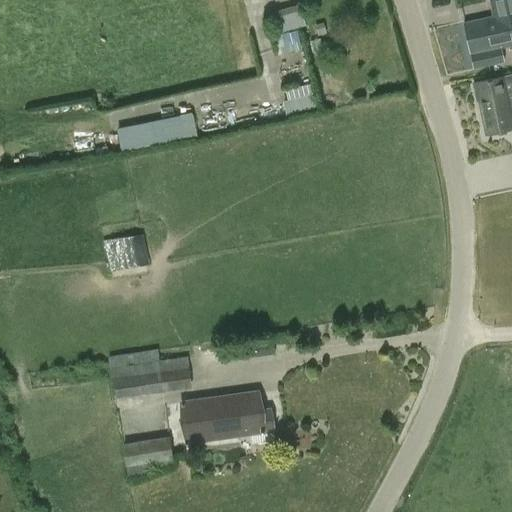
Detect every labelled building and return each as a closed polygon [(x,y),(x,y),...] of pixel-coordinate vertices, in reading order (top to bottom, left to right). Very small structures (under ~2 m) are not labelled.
[(284,29),(304,25),(302,10),(281,14),(284,29)] [(506,14),(463,23),(473,69),(503,62),(500,49),(511,45),(511,14),(507,16),(506,14)] [(511,92),(506,94),(506,91),(511,89),(511,75),(472,84),(476,102),(478,102),(485,136),(511,129),(511,92)] [(288,115),(319,107),(313,82),(282,90),(288,115)] [(122,151),(186,137),(181,114),(117,128),(122,151)] [(104,241),(108,271),(149,265),(144,235),(104,241)] [(108,357),(114,400),(192,388),(185,346),(108,357)] [(269,413),(259,414),(257,395),(182,405),(186,441),(271,430),(269,413)] [(169,436),(122,444),(125,465),(173,458),(169,436)]
